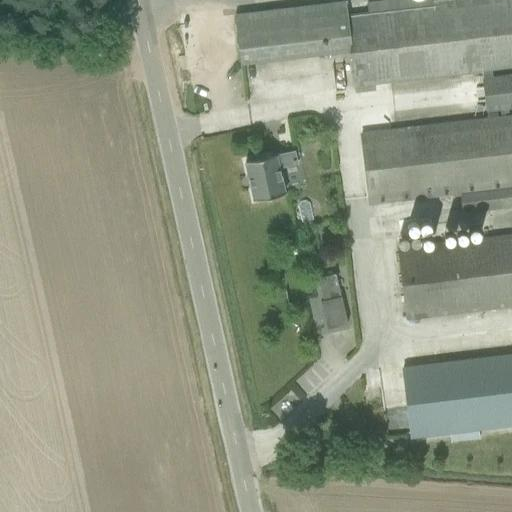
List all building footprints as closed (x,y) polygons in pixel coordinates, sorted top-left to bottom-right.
[(511,0),(404,0),(366,5),(366,12),(348,14),(351,47),(351,49),(356,91),(375,89),(375,84),(482,71),(482,78),(481,78),(486,112),(487,112),(488,120),(381,132),(361,134),(369,203),(389,201),(462,193),(464,212),(511,207),(510,187),(511,187),(511,0)] [(351,47),(348,14),(346,1),(235,14),(240,60),(351,47)] [(294,151),(245,161),(253,200),(284,194),(278,167),(296,163),(294,151)] [(511,233),(398,248),(406,319),(426,317),(511,306),(511,233)] [(335,274),(318,278),(327,322),(345,319),(335,274)] [(511,354),(402,367),(410,438),(449,433),(450,441),(479,438),(478,430),(511,425),(511,354)]
